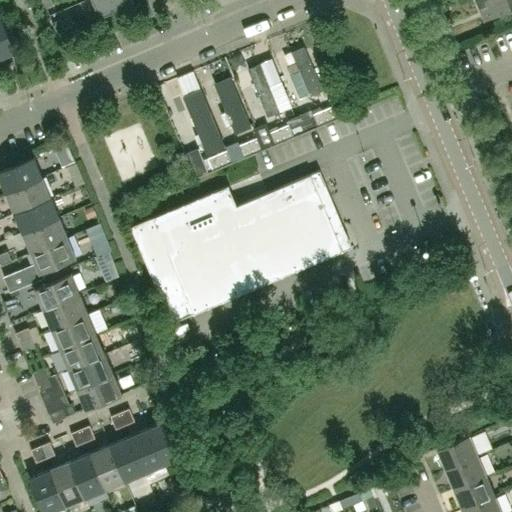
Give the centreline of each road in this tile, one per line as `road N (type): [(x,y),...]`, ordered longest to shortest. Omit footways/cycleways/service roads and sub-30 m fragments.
road 1 (unclassified): [(511,295),(388,0)]
road 2 (residential): [(0,124),(189,44)]
road 3 (residential): [(26,440),(148,390)]
